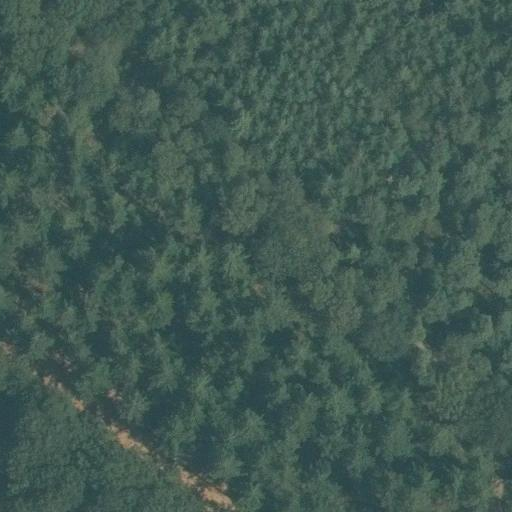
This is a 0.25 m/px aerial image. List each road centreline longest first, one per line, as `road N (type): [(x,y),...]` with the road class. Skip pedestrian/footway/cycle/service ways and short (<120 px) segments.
road 1 (track): [(313,255),(511,62)]
road 2 (track): [(313,255),(482,400)]
